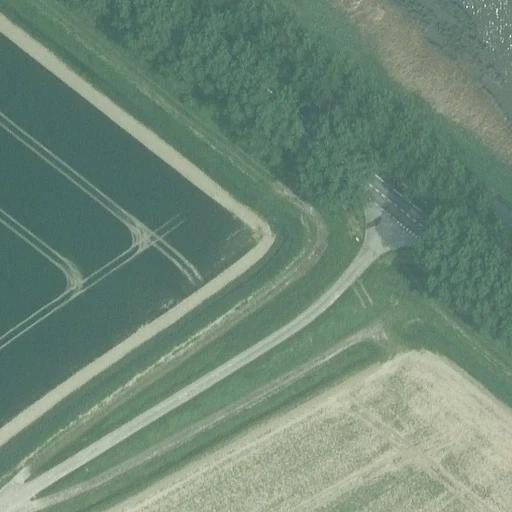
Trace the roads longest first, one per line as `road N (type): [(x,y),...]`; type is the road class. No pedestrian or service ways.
road 1 (unclassified): [(0,506),(327,299),(401,210)]
road 2 (track): [(8,501),(16,479),(288,270),(304,217),(282,195),(256,203)]
road 3 (track): [(8,501),(36,504),(97,479),(356,335),(371,330),(398,351)]
road 4 (unclassified): [(511,222),(228,0)]
road 5 (secondary): [(401,210),(147,0)]
road 6 (secondary): [(511,298),(401,210)]
